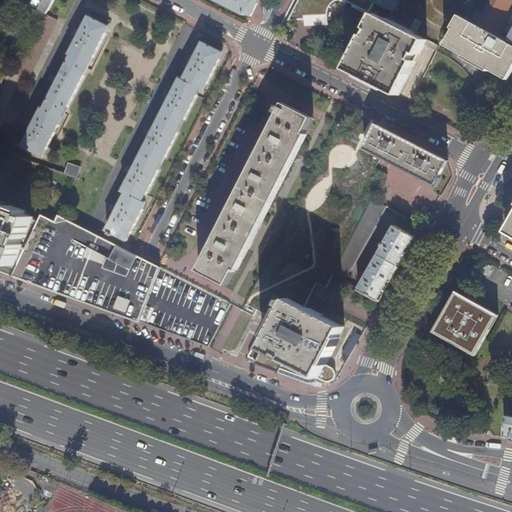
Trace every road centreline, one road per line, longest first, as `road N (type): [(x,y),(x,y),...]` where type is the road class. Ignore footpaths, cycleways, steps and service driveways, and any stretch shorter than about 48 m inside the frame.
road 1 (motorway): [(445,511),(0,351)]
road 2 (secondary): [(0,306),(277,409),(345,422)]
road 3 (secondary): [(342,401),(291,400),(0,293)]
road 4 (motorway): [(0,401),(299,511)]
road 5 (residential): [(257,43),(487,164)]
road 6 (residential): [(1,444),(185,511)]
road 7 (tertiary): [(372,384),(456,222)]
road 8 (secondary): [(372,433),(403,452),(511,486)]
